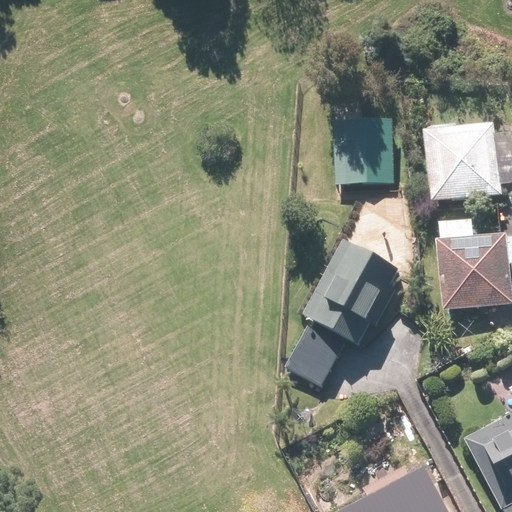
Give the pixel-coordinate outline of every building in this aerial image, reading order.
[(398,186),(396,123),(337,124),(339,188),(398,186)] [(499,127),(428,135),(435,205),(506,198),(505,187),(511,186),(511,135),(499,137),(499,127)] [(440,242),(446,314),(511,307),(511,239),(511,240),(510,236),(440,242)] [(404,272),(347,241),(306,317),(362,348),(404,272)] [(347,347),(311,327),(287,369),(324,390),(347,347)] [(511,511),(511,417),(467,441),(504,511),(511,511)] [(452,511),(435,478),(367,511),(452,511)]
